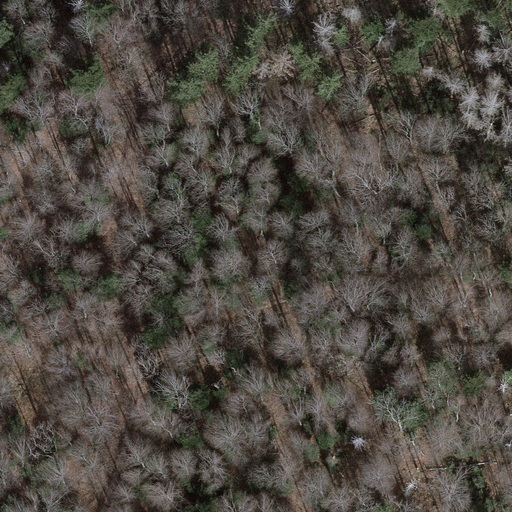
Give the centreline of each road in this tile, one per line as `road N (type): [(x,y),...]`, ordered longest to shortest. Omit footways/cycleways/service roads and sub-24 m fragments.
road 1 (track): [(99,511),(124,444),(134,375),(124,227),(140,94),(265,0)]
road 2 (track): [(0,113),(140,94)]
